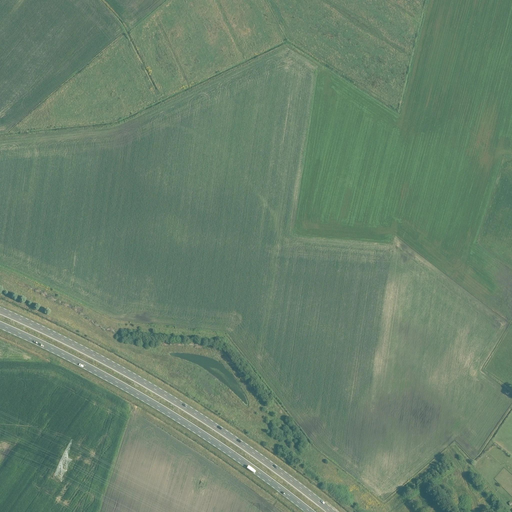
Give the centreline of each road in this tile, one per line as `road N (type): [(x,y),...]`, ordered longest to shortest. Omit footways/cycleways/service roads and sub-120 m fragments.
road 1 (primary): [(330,511),(167,397),(0,311)]
road 2 (primary): [(0,324),(160,407),(310,511)]
